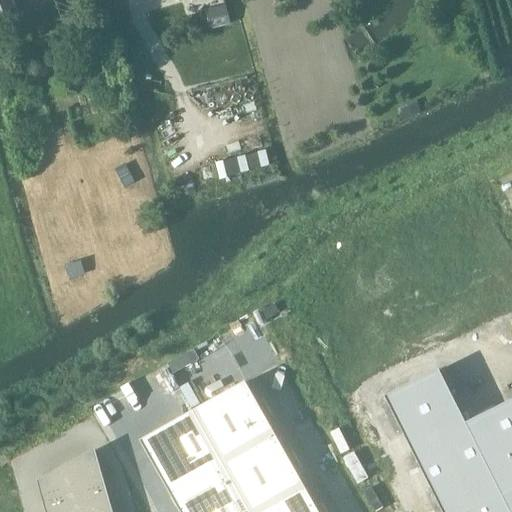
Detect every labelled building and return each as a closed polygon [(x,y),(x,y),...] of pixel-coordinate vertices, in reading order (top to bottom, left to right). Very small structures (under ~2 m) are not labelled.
[(0,0),(0,21),(19,15),(13,0),(0,0)] [(226,7),(207,12),(211,29),(231,24),(226,7)] [(123,167),(116,170),(125,188),(132,184),(123,167)] [(193,180),(177,185),(177,187),(180,198),(197,194),(193,182),(193,180)] [(511,348),(459,241),(313,315),(361,410),(385,398),(435,373),(440,370),(454,397),(467,424),(511,401),(511,348)] [(73,265),(66,267),(67,271),(70,281),(78,278),(85,276),(82,266),(75,269),(73,265)] [(435,373),(385,398),(441,511),(511,511),(511,401),(467,424),(454,397),(440,370),(435,373)] [(193,412),(140,442),(179,511),(319,511),(306,488),(276,436),(246,383),(193,412)] [(96,451),(38,483),(44,502),(46,511),(113,511),(105,484),(96,451)]
